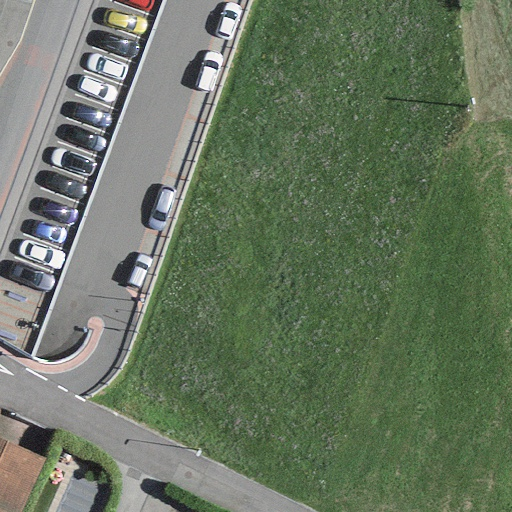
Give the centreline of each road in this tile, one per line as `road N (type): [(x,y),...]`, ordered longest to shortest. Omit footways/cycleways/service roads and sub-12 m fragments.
road 1 (residential): [(0,387),(255,511)]
road 2 (tertiary): [(55,0),(0,144)]
